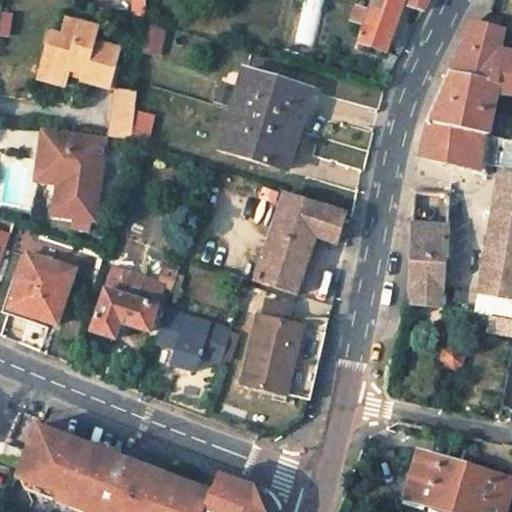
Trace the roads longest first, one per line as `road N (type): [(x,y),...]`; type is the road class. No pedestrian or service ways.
road 1 (tertiary): [(452,0),(410,84),(342,403)]
road 2 (unclassified): [(13,367),(322,485)]
road 3 (residential): [(342,403),(511,438)]
